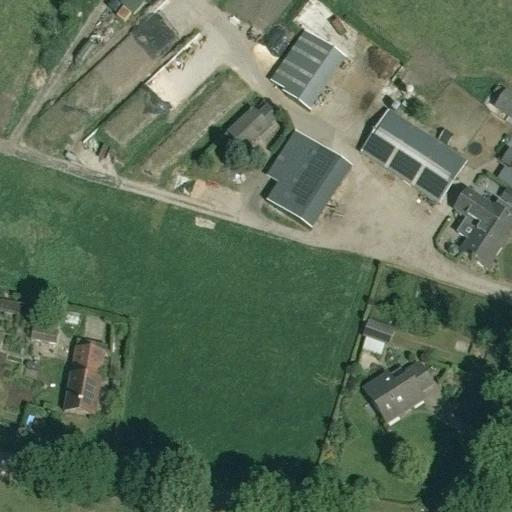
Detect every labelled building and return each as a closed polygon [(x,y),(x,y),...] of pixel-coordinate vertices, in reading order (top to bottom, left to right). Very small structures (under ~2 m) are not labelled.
[(161,43),(187,15),(173,2),(147,30),(161,43)] [(280,28),(272,44),(285,51),(293,34),(280,28)] [(309,114),(344,62),(303,33),(268,85),(285,96),(284,97),(309,114)] [(511,122),(511,96),(504,91),(492,109),(511,122)] [(242,155),(278,122),(259,102),(224,135),(242,155)] [(465,165),(386,114),(360,154),(438,205),(465,165)] [(280,210),(310,231),(354,171),(299,132),(277,162),(302,180),(280,210)] [(447,147),(452,139),(443,133),(438,141),(447,147)] [(511,192),(507,189),(500,199),(511,206),(511,192)] [(453,212),(478,227),(460,254),(485,271),(496,255),(494,254),(511,226),(511,222),(490,208),(490,209),(466,193),(453,212)] [(390,307),(399,310),(402,302),(393,298),(390,307)] [(0,314),(16,318),(18,306),(0,302),(0,314)] [(32,328),(27,357),(37,358),(38,354),(53,356),(57,332),(52,331),(54,321),(33,318),(31,328),(32,328)] [(393,343),(397,325),(374,320),(371,339),(393,343)] [(64,415),(93,419),(98,386),(96,385),(101,355),(76,351),(71,381),(69,381),(64,415)] [(381,429),(419,404),(415,399),(430,389),(415,366),(401,375),(405,380),(390,390),(384,380),(359,396),(381,429)]
